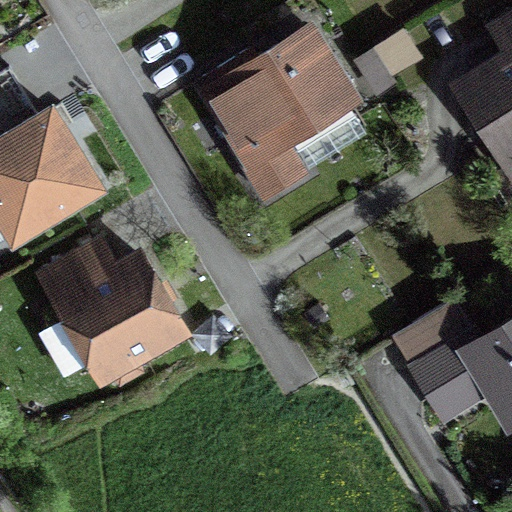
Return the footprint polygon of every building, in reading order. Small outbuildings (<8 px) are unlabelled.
[(449,73),(511,174),(511,1),(486,18),(501,42),(449,73)] [(228,52),(191,74),(263,193),(310,166),(291,135),(363,91),(313,8),(231,57),(228,52)] [(403,22),(353,52),(376,90),(397,78),(393,71),(423,53),(403,22)] [(108,180),(53,90),(0,122),(0,219),(11,238),(108,180)] [(145,367),(140,358),(194,328),(142,236),(115,251),(102,228),(35,265),(101,381),(112,374),(117,382),(145,367)] [(390,329),(443,418),(488,392),(508,425),(511,422),(511,303),(476,325),(456,290),(390,329)]
